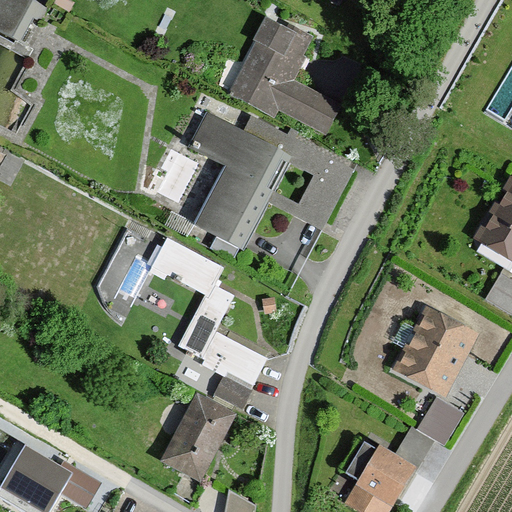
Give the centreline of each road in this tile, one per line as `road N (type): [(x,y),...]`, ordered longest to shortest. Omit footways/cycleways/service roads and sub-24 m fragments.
road 1 (residential): [(493,0),(310,334),(289,406),(281,511)]
road 2 (residential): [(427,511),(511,372)]
road 3 (track): [(131,483),(0,404)]
